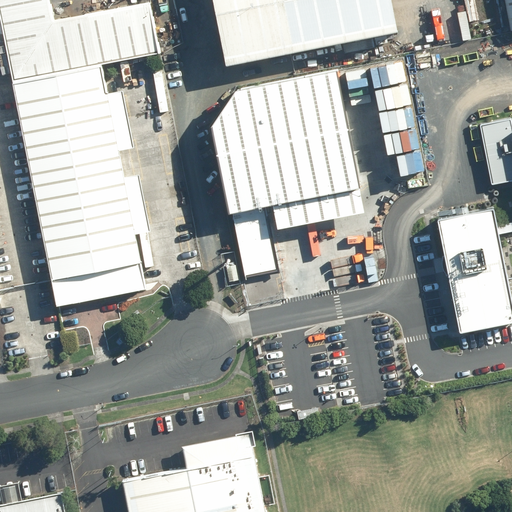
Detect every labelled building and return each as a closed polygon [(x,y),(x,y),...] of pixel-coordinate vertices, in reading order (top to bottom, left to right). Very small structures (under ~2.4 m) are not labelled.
[(0,0),(0,11),(13,79),(56,18),(52,0),(0,0)] [(56,18),(13,79),(103,62),(161,51),(150,0),(147,0),(104,9),(56,18)] [(213,0),(227,62),(399,28),(392,0),(213,0)] [(511,0),(503,0),(510,30),(511,30),(511,0)] [(103,62),(13,79),(59,303),(148,286),(103,62)] [(280,229),(371,211),(343,73),(242,93),(219,124),(248,269),(273,264),(262,209),(276,206),(280,229)] [(511,118),(481,124),(493,186),(511,182),(511,118)] [(498,223),(494,204),(439,215),(461,329),(511,318),(511,297),(500,232),(498,223)] [(511,220),(498,223),(500,232),(511,228),(511,220)] [(238,264),(228,266),(230,281),(241,280),(238,264)] [(128,484),(133,511),(267,511),(255,450),(258,449),(255,435),(245,437),(245,438),(187,449),(192,471),(128,484)] [(0,511),(66,511),(62,492),(22,500),(18,482),(0,485),(0,486),(3,503),(0,504),(0,511)]
